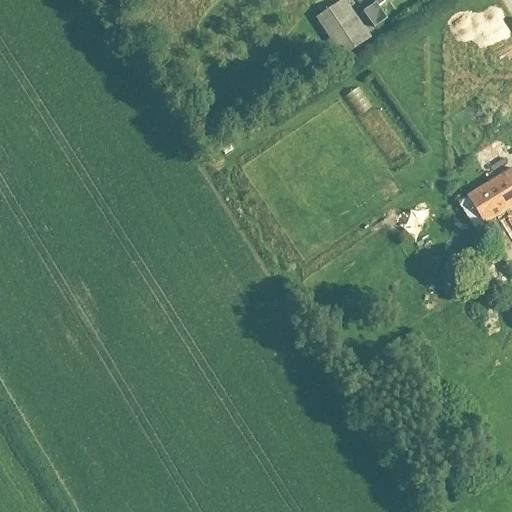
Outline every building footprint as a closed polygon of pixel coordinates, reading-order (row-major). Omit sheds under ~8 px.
[(343,0),(341,0),(315,19),(339,57),(369,38),(385,27),(372,8),(356,19),(343,0)] [(370,0),(377,10),(390,0),(370,0)] [(511,206),(511,173),(511,171),(467,198),(483,225),(511,206)] [(490,249),(466,266),(471,274),(477,270),(479,274),(499,261),(490,249)] [(455,289),(446,274),(436,281),(445,295),(455,289)] [(498,288),(489,274),(478,282),(487,295),(498,288)]
